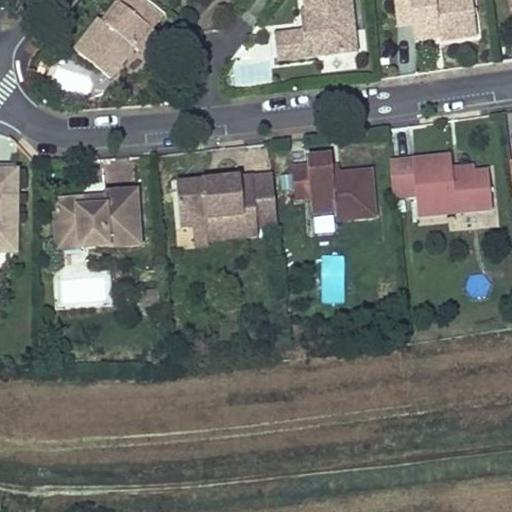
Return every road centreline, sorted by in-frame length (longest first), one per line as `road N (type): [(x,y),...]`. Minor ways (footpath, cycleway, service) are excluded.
road 1 (track): [(0,482),(38,492),(206,484),(511,446)]
road 2 (residential): [(511,76),(211,115)]
road 3 (residential): [(211,115),(50,129),(0,94)]
